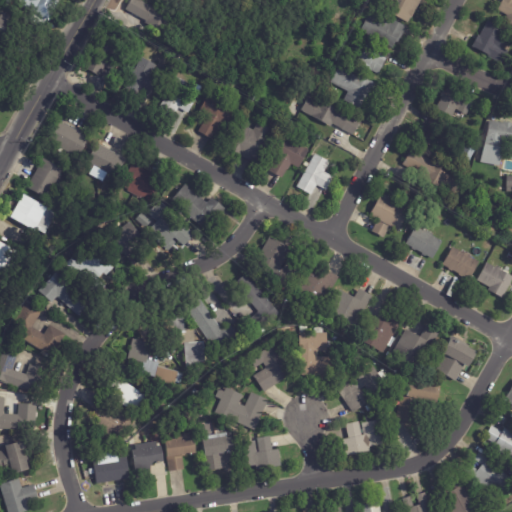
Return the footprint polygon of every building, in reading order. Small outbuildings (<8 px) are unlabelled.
[(61,0),(55,13),(51,21),(25,7),(28,0),(61,0)] [(154,28),(145,23),(146,21),(125,10),(130,0),(139,0),(173,19),(165,34),(154,28)] [(423,0),(414,19),(412,18),(409,23),(385,11),(390,0),(423,0)] [(511,25),(506,22),(510,16),(500,10),(503,4),(500,3),(501,0),(511,0),(511,25)] [(406,29),(395,50),(360,30),(373,9),(382,14),(380,19),(388,24),(391,19),(407,27),(406,29)] [(26,28),(14,49),(0,41),(0,20),(4,13),(27,26),(26,28)] [(473,47),(479,35),(480,35),(488,20),(505,29),(500,38),(506,41),(502,49),(508,52),(502,63),(487,56),(488,55),(473,47)] [(116,72),(107,67),(101,77),(86,69),(104,36),(119,44),(114,54),(123,58),(116,72)] [(390,56),(380,75),(358,63),(364,53),(357,49),(362,40),(391,55),(390,56)] [(244,64),(237,60),(241,54),(248,58),(245,65),(244,64)] [(153,93),(147,89),(141,99),(125,90),(143,57),(158,66),(152,76),(162,81),(155,94),(153,93)] [(261,63),(264,58),(269,60),(267,66),(261,63)] [(376,85),(369,98),(367,97),(361,109),(345,101),(349,92),(331,83),(340,67),(357,76),(358,74),(376,84),(376,85)] [(187,112),(180,108),(175,117),(160,109),(178,77),(193,86),(189,95),(192,97),(197,88),(201,91),(196,100),(197,101),(190,114),(187,112)] [(467,98),(475,102),(468,115),(458,110),(454,118),(437,110),(443,98),(441,97),(444,92),(446,93),(448,88),(467,98)] [(211,95),(239,112),(228,130),(220,126),(212,139),(198,131),(203,123),(202,123),(205,117),(199,114),(210,95),(211,95)] [(354,135),(333,124),(331,127),(302,111),(309,97),(330,109),(332,106),(361,123),(354,135)] [(265,117),(269,111),(273,113),(269,120),(265,117)] [(436,150),(421,141),(436,117),(454,128),(450,136),(446,133),(436,150)] [(491,122),(504,124),(504,122),(511,123),(511,144),(488,140),(491,122)] [(66,125),(92,139),(81,159),(52,144),(63,123),(66,125)] [(252,162),(227,148),(241,123),(254,131),(258,123),(274,131),(256,164),(252,162)] [(289,140),(310,151),(300,169),(291,164),(284,179),(270,171),(277,157),(271,153),(280,135),(289,140)] [(105,148),(127,160),(117,180),(86,163),(96,144),(105,148)] [(467,147),(478,152),(472,164),(461,159),(467,147)] [(423,178),(424,176),(404,165),(412,150),(446,168),(444,171),(462,180),(454,196),(442,190),(442,189),(423,179),(423,178)] [(484,155),(494,156),(490,174),(480,172),(483,154),(484,155)] [(325,190),(318,186),(312,196),(298,188),(316,155),(331,163),(325,173),(335,178),(327,192),(325,190)] [(28,188),(45,159),(65,171),(63,175),(65,176),(61,183),(59,182),(49,200),(28,188)] [(151,173),(164,180),(152,204),(129,192),(129,190),(127,189),(128,186),(124,184),(134,164),(151,173)] [(200,197),(209,204),(214,198),(227,210),(209,231),(172,198),(185,183),(200,197)] [(58,215),(47,234),(34,227),(32,230),(11,218),(24,194),(59,214),(58,215)] [(373,230),(377,221),(370,218),(380,196),(385,198),(385,196),(390,198),(389,200),(399,205),(400,203),(407,206),(405,209),(409,211),(399,231),(389,226),(384,237),(373,232),(373,230)] [(195,238),(187,247),(181,242),(177,247),(180,249),(176,254),(151,232),(159,222),(150,215),(158,204),(161,207),(164,205),(181,219),(180,221),(197,236),(195,238)] [(511,210),(503,229),(511,233),(511,210)] [(142,214),(152,222),(146,229),(136,220),(142,214)] [(143,261),(136,267),(125,253),(117,259),(105,244),(132,222),(144,238),(136,244),(147,258),(143,261)] [(425,255),(407,244),(417,226),(434,236),(433,236),(443,242),(433,260),(425,255)] [(288,247),(293,250),(283,268),(286,270),(289,263),(302,270),(291,289),(254,268),(272,238),(288,247)] [(0,242),(9,248),(27,257),(18,274),(0,264),(0,242)] [(452,270),(444,265),(453,248),(463,253),(464,252),(471,256),(470,257),(481,263),(470,282),(459,276),(460,274),(452,270)] [(111,275),(102,284),(93,274),(85,282),(68,265),(80,253),(87,260),(96,250),(116,270),(111,275)] [(511,282),(502,299),(488,291),(489,288),(478,281),(487,263),(496,268),(497,267),(502,270),(501,271),(511,276),(511,282)] [(66,305),(58,297),(53,303),(40,292),(60,270),(94,300),(79,317),(66,305)] [(338,277),(341,279),(321,313),(307,304),(310,299),(297,292),(308,272),(323,280),(328,271),(338,277)] [(264,328),(256,336),(246,323),(259,312),(235,284),(247,274),(280,315),(264,328)] [(371,295),(375,297),(355,332),(340,323),(342,318),(330,311),(341,291),(357,300),(362,290),(371,295)] [(213,316),(223,332),(232,326),(243,344),(234,350),(231,346),(219,354),(190,306),(202,299),(213,316)] [(38,309),(44,313),(34,329),(46,336),(51,326),(68,336),(54,359),(10,332),(28,303),(38,309)] [(292,318),(282,315),(285,304),(295,308),(292,318)] [(206,343),(208,364),(200,364),(200,372),(188,373),(187,355),(175,356),(171,314),(185,313),(187,330),(196,330),(197,344),(206,343)] [(385,355),(358,339),(371,315),(386,323),(391,315),(404,322),(385,355)] [(443,334),(422,370),(395,354),(409,330),(423,339),(430,326),(443,334)] [(335,378),(301,377),(302,334),(316,335),(317,329),(325,329),(325,335),(330,335),(329,353),(320,353),(320,358),(339,359),(339,378),(335,378)] [(452,337),(468,346),(467,347),(477,353),(469,367),(462,364),(454,380),(434,369),(452,337)] [(276,387),(266,393),(256,378),(268,369),(265,364),(257,369),(247,354),(271,339),(294,375),(276,387)] [(139,341),(153,345),(148,362),(160,365),(159,368),(184,375),(181,385),(176,383),(174,392),(154,386),(156,378),(141,374),(144,364),(129,360),(134,340),(139,341)] [(8,353),(19,356),(14,371),(28,376),(31,366),(48,371),(40,395),(0,381),(0,352),(1,350),(8,353)] [(373,396),(367,388),(362,391),(371,404),(355,415),(336,386),(372,363),(387,386),(373,396)] [(108,395),(118,379),(154,402),(144,418),(108,395)] [(511,403),(511,405),(507,403),(508,401),(503,398),(511,381),(511,403)] [(416,426),(398,421),(406,386),(413,388),(414,382),(445,390),(442,406),(422,401),(417,426),(416,426)] [(196,389),(201,393),(197,398),(192,393),(196,389)] [(228,389),(245,396),(241,405),(247,408),(253,394),(270,402),(257,432),(217,414),(223,400),(217,398),(220,391),(226,393),(228,389)] [(191,394),(196,397),(192,403),(188,400),(191,394)] [(137,426),(128,441),(116,433),(113,438),(96,428),(101,420),(95,417),(98,412),(93,410),(101,397),(114,406),(113,408),(124,415),(126,412),(140,421),(137,426)] [(0,398),(7,399),(6,414),(20,415),(20,404),(39,405),(37,431),(0,429),(0,398)] [(381,422),(386,446),(372,449),(373,454),(349,459),(345,441),(350,440),(347,426),(361,423),(362,426),(368,424),(368,420),(376,418),(377,423),(381,422)] [(491,427),(500,432),(503,428),(511,433),(511,459),(492,447),(494,444),(483,438),(490,426),(491,427)] [(235,455),(221,457),(223,470),(207,473),(205,456),(208,456),(206,443),(210,442),(209,438),(229,435),(230,440),(234,439),(236,455),(235,455)] [(183,472),(170,474),(166,445),(170,444),(170,439),(192,436),(192,441),(197,441),(199,457),(183,459),(185,472),(183,472)] [(274,448),(275,452),(281,451),(283,468),(259,471),(258,467),(243,469),(240,445),(257,443),(257,440),(273,438),(274,448)] [(31,471),(14,476),(13,472),(7,475),(5,467),(0,468),(0,450),(2,450),(2,449),(24,442),(29,459),(27,460),(31,471)] [(164,464),(164,465),(150,467),(151,475),(136,477),(132,453),(136,452),(135,448),(157,445),(158,449),(162,449),(164,464)] [(507,481),(494,497),(462,470),(467,464),(474,469),(478,465),(470,458),(476,451),(493,466),(495,464),(502,469),(500,471),(509,479),(507,481)] [(120,483),(97,486),(94,463),(98,463),(98,460),(103,459),(103,462),(117,460),(116,458),(122,457),(122,460),(128,459),(131,482),(120,483)] [(442,495),(453,489),(448,480),(456,476),(466,495),(469,494),(473,501),(471,503),(476,511),(445,511),(444,509),(447,508),(440,496),(442,495)] [(36,486),(40,500),(27,504),(30,511),(8,511),(1,486),(20,479),(23,489),(36,485),(36,486)] [(403,511),(400,498),(408,496),(411,506),(416,504),(413,494),(422,492),(426,506),(429,505),(430,511),(403,511)] [(378,511),(361,511),(360,505),(377,502),(378,511)]
